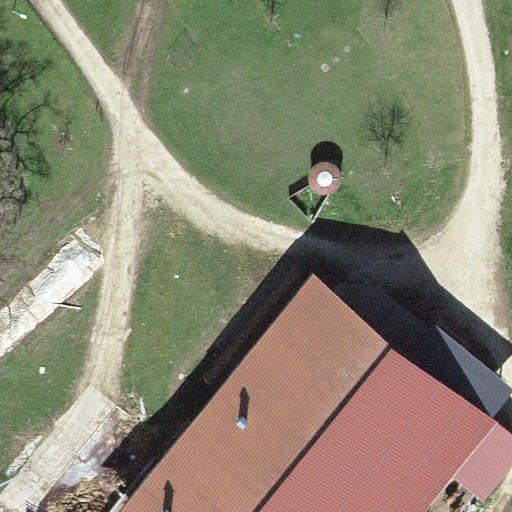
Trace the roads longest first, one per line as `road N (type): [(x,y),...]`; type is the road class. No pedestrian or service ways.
road 1 (unclassified): [(487,170),(476,215),(437,247),(334,256),(269,239),(179,185),(39,0)]
road 2 (track): [(130,126),(115,313),(100,379),(78,427),(9,511)]
road 3 (unclassified): [(466,0),(487,170)]
